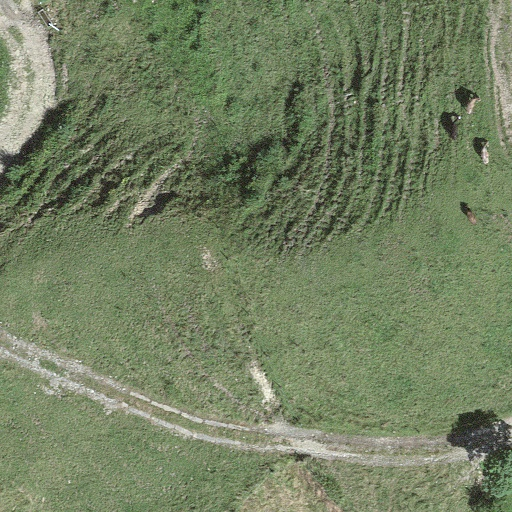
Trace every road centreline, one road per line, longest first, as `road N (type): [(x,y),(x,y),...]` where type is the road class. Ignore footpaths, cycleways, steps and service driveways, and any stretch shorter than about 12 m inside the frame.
road 1 (track): [(511,432),(438,443),(265,438),(184,423),(0,343)]
road 2 (track): [(0,157),(27,124),(37,93),(36,63),(0,6)]
